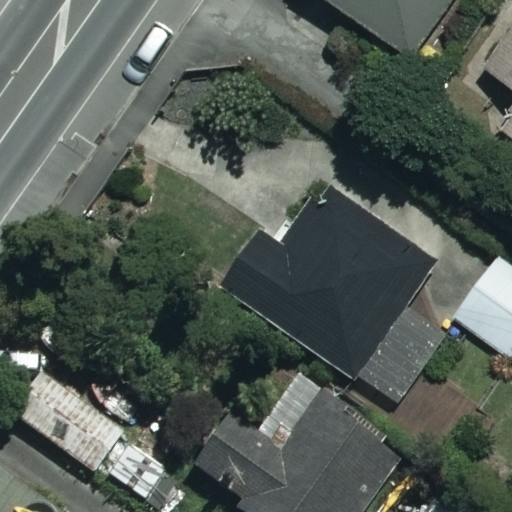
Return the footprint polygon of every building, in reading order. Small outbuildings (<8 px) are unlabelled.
[(452,0),(341,0),(416,52),(452,0)] [(511,31),(490,63),(511,78),(511,98),(499,117),(511,126),(511,31)] [(435,264),(325,190),(288,246),(267,232),(230,286),(406,404),(453,333),(409,303),(435,264)] [(511,261),(505,256),(459,318),(511,356),(511,261)] [(369,511),(414,452),(280,352),(195,465),(251,507),(247,511),(369,511)] [(132,423),(50,364),(13,414),(95,474),(132,423)] [(182,474),(137,440),(110,474),(155,509),(182,474)] [(57,511),(0,470),(0,511),(57,511)]
